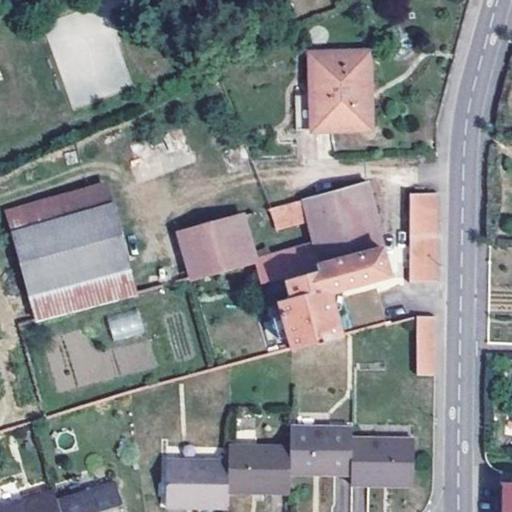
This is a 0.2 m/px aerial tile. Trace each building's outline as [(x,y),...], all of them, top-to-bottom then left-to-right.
[(311,129),(359,127),(357,90),(367,90),(366,52),(307,54),(309,98),(311,129)] [(357,90),(359,127),(369,126),(367,90),(357,90)] [(291,129),(311,129),(309,98),(290,99),(291,129)] [(383,246),(382,247),(365,181),(305,198),(322,264),(324,272),(287,284),(292,301),(280,304),(281,306),(284,318),(290,336),(293,350),(342,338),(331,297),(330,291),(391,273),(383,246)] [(25,230),(115,204),(109,182),(19,208),(25,230)] [(409,279),(437,279),(437,192),(412,193),(409,244),(409,279)] [(16,232),(32,291),(130,263),(115,204),(25,230),(16,232)] [(193,276),(255,259),(243,215),(181,232),(192,274),(193,276)] [(39,315),(136,289),(130,263),(32,291),(39,315)] [(139,309),(107,316),(113,340),(145,332),(139,309)] [(418,376),(435,377),(436,309),(418,313),(418,318),(418,376)] [(278,340),(290,336),(284,318),(273,321),(278,340)] [(231,353),(216,358),(219,369),(235,365),(231,353)] [(212,371),(219,369),(216,358),(209,360),(212,371)] [(324,469),(325,474),(352,475),(352,440),(352,430),(292,429),(291,448),(291,469),(324,469)] [(379,478),(413,479),(413,440),(352,440),(352,475),(352,485),(378,485),(379,478)] [(262,488),(262,493),(291,493),(291,475),(291,469),(291,448),(228,447),(228,462),(227,488),(262,488)] [(166,462),(165,503),(200,504),(200,509),(228,509),(228,493),(227,488),(228,462),(166,462)] [(500,511),(511,511),(511,483),(500,484),(500,511)] [(124,511),(117,486),(57,504),(59,511),(124,511)] [(59,511),(57,504),(54,495),(0,511),(59,511)]
